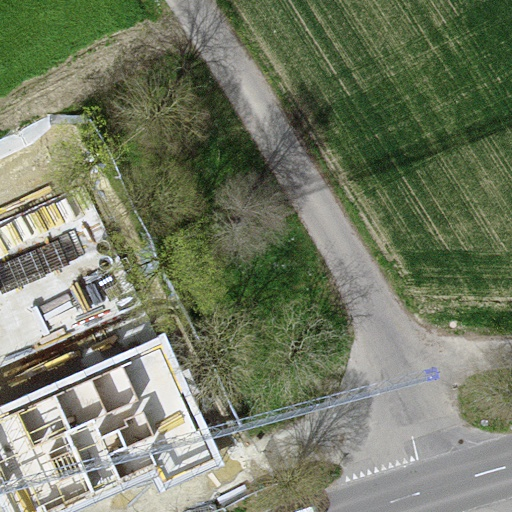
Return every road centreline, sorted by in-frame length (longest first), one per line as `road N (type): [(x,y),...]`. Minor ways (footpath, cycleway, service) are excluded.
road 1 (residential): [(423,488),(344,246),(172,0)]
road 2 (track): [(511,355),(385,363)]
